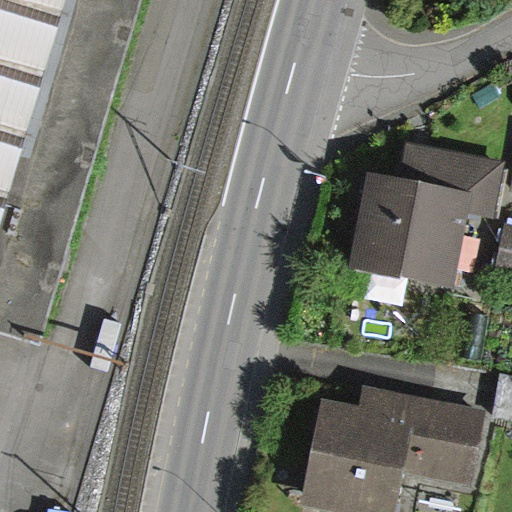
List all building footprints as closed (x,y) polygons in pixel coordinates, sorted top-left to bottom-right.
[(0,0),(0,325),(35,335),(133,0),(0,0)] [(340,258),(434,272),(443,207),(480,212),(487,162),(430,154),(425,189),(352,178),(340,258)] [(490,265),(511,268),(511,228),(496,226),(490,265)] [(492,421),(511,424),(511,379),(497,378),(492,421)] [(302,505),(336,511),(385,511),(395,465),(465,479),(476,420),(324,390),(302,505)]
